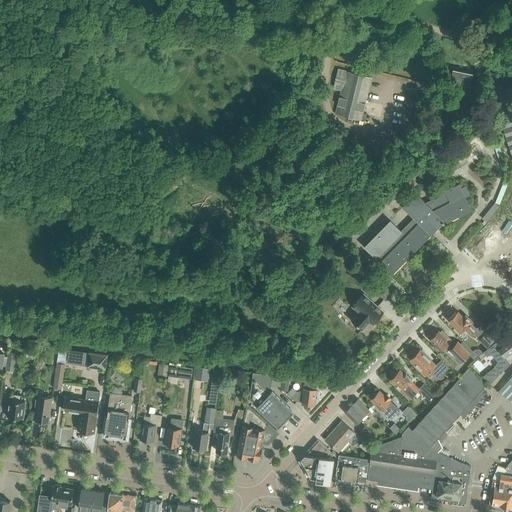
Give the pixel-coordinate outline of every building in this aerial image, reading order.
[(362,121),(372,78),(339,70),(334,89),(342,91),(336,114),(362,121)] [(451,82),(472,85),(474,74),(453,71),(451,82)] [(511,154),(511,91),(511,87),(497,92),(506,117),(500,119),(511,154)] [(459,185),(446,191),(446,192),(425,203),(415,193),(404,205),(415,217),(402,230),(391,220),(364,246),(376,258),(378,257),(382,260),(381,261),(392,272),(434,229),(442,221),(443,223),(445,221),(471,208),(469,203),(465,196),(469,194),(465,186),(461,188),(459,185)] [(391,294),(383,287),(377,293),(386,300),(391,294)] [(352,306),(357,311),(350,318),(363,330),(370,323),(373,326),(384,314),(369,300),(368,301),(363,296),(358,301),(357,300),(352,306)] [(458,312),(450,320),(456,326),(455,327),(460,333),(465,328),(472,335),(477,330),(470,323),(472,321),(466,315),(464,317),(458,312)] [(439,331),(431,339),(437,345),(434,347),(440,352),(446,345),(462,361),(469,354),(472,358),(476,354),(463,342),(460,345),(457,348),(455,346),(450,341),(452,340),(444,332),(442,334),(439,331)] [(488,331),(480,339),(488,347),(496,339),(488,331)] [(498,339),(483,351),(487,356),(491,353),(498,362),(495,366),(500,373),(510,362),(506,357),(511,352),(511,335),(502,344),(498,339)] [(431,371),(439,378),(449,368),(441,360),(436,365),(420,350),(411,359),(417,364),(415,365),(426,376),(431,371)] [(13,371),(14,371),(16,353),(8,352),(5,381),(12,381),(13,371)] [(108,356),(86,352),(84,365),(106,368),(108,356)] [(56,362),(53,388),(62,389),(65,364),(56,362)] [(167,376),(168,364),(159,363),(158,376),(167,376)] [(193,368),(172,365),(171,376),(192,379),(193,368)] [(197,367),(195,379),(202,380),(204,368),(197,367)] [(432,492),(434,492),(439,453),(438,452),(431,449),(439,441),(439,440),(437,439),(439,438),(441,440),(445,436),(442,434),(461,414),(462,415),(464,417),(487,391),(484,388),(487,384),(469,368),(413,430),(408,426),(402,433),(401,436),(417,443),(412,485),(415,486),(429,488),(432,488),(432,492)] [(217,396),(220,370),(214,369),(210,395),(217,396)] [(255,405),(259,408),(278,427),(278,426),(291,413),(280,402),(268,391),(267,390),(271,386),(271,384),(272,372),(254,369),(250,400),(255,405)] [(395,386),(400,391),(401,391),(409,400),(415,395),(418,398),(423,393),(430,400),(436,394),(424,383),(418,389),(411,381),(412,380),(406,374),(405,376),(400,370),(391,379),(396,385),(395,386)] [(142,378),(135,377),(133,391),(140,392),(142,378)] [(304,380),(303,392),(297,391),(293,387),(287,394),(294,400),(302,401),(302,403),(315,404),(317,382),(304,380)] [(115,435),(123,436),(127,435),(133,397),(122,395),(123,391),(116,386),(112,392),(106,432),(110,434),(115,435)] [(88,390),(87,400),(84,400),(82,413),(80,431),(95,432),(97,415),(98,415),(100,403),(99,402),(100,392),(88,390)] [(385,396),(380,391),(371,399),(378,406),(379,408),(381,409),(391,419),(400,410),(390,400),(392,399),(387,394),(385,396)] [(15,394),(14,400),(10,399),(8,416),(23,418),(26,401),(22,401),(23,395),(15,394)] [(54,398),(39,396),(36,420),(50,422),(54,398)] [(65,410),(82,413),(84,400),(66,397),(65,410)] [(369,416),(372,413),(358,399),(352,405),(353,405),(345,412),(352,420),(354,418),(358,422),(367,413),(369,416)] [(259,459),(259,457),(262,457),(264,448),(261,448),(262,443),(265,443),(268,444),(278,433),(276,431),(277,430),(248,403),(246,407),(237,454),(249,457),(248,460),(258,461),(258,459),(259,459)] [(209,432),(208,432),(209,428),(214,428),(217,409),(207,407),(203,431),(196,430),(193,447),(194,447),(194,449),(199,449),(200,448),(207,449),(209,432)] [(412,419),(416,415),(409,408),(405,412),(412,419)] [(230,434),(234,435),(235,424),(240,424),(243,414),(238,411),(235,420),(216,417),(214,432),(219,433),(217,451),(228,452),(230,434)] [(152,441),(153,441),(156,425),(161,426),(163,415),(151,414),(151,417),(145,417),(144,424),(143,424),(141,439),(142,439),(142,442),(152,443),(152,441)] [(177,445),(180,445),(183,420),(173,418),(171,427),(167,426),(165,443),(168,444),(167,447),(176,448),(177,445)] [(338,452),(355,433),(342,421),(325,440),(338,452)] [(370,441),(376,435),(366,425),(360,431),(370,441)] [(412,485),(417,443),(401,436),(372,447),(367,479),(373,480),(412,485)] [(329,458),(330,451),(319,441),(307,454),(308,455),(307,455),(329,458)] [(438,452),(442,447),(441,444),(439,441),(431,449),(438,452)] [(469,482),(471,466),(439,453),(434,492),(437,493),(437,495),(447,496),(460,498),(462,483),(468,484),(469,482)] [(334,460),(329,459),(329,458),(307,455),(307,456),(305,455),(301,460),(306,468),(310,477),(310,478),(317,479),(317,481),(329,483),(330,483),(334,460)] [(340,479),(357,482),(358,478),(366,479),(369,460),(339,455),(336,474),(340,475),(340,479)] [(491,491),(489,502),(490,503),(491,505),(511,507),(511,459),(510,462),(508,464),(508,465),(505,468),(498,465),(492,479),(493,479),(492,485),(491,490),(491,491)] [(74,489),(61,487),(61,485),(55,484),(55,486),(53,486),(52,497),(41,495),(38,511),(51,511),(52,508),(57,509),(59,506),(60,505),(67,506),(67,504),(72,505),(74,489)] [(79,509),(91,510),(90,511),(105,511),(106,511),(107,505),(102,504),(104,491),(82,488),(79,509)] [(107,511),(106,511),(105,511),(121,511),(122,509),(134,511),(136,496),(110,492),(107,511)] [(143,511),(160,511),(162,500),(145,497),(143,511)] [(0,511),(9,511),(11,502),(0,499),(0,511)] [(171,503),(169,511),(199,511),(201,505),(190,504),(178,502),(177,504),(171,503)]
